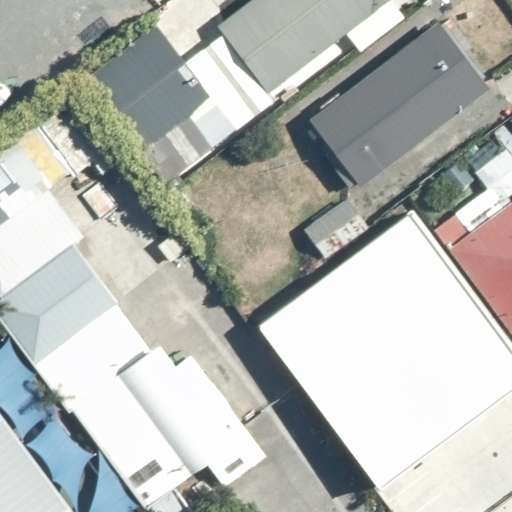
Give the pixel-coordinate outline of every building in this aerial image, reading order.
[(250,0),(218,25),(268,90),(384,0),(250,0)] [(436,18),(308,116),(360,182),(488,83),(436,18)] [(181,60),(157,26),(87,76),(162,181),(255,115),(204,44),(181,60)] [(140,220),(25,67),(0,85),(0,344),(113,494),(169,453),(186,476),(231,442),(91,256),(140,220)] [(511,194),(444,247),(511,336),(511,194)] [(511,382),(511,352),(404,211),(258,321),(381,482),(511,382)] [(0,511),(50,511),(54,509),(0,436),(0,511)]
